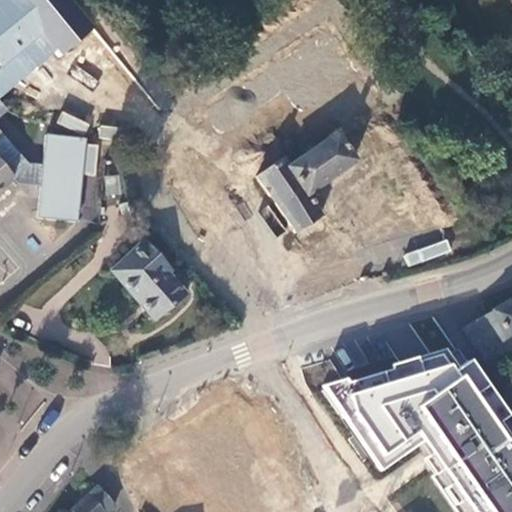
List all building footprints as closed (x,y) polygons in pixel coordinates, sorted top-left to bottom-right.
[(97,131),(145,90),(120,60),(72,101),(97,131)] [(0,114),(5,111),(0,105),(0,143),(16,162),(5,171),(12,179),(18,186),(40,189),(42,166),(26,164),(0,134),(0,114)] [(61,112),(56,122),(83,134),(88,124),(61,112)] [(340,129),(289,165),(285,168),(306,198),(309,196),(361,160),(340,129)] [(84,140),(45,136),(42,166),(40,189),(37,218),(75,222),(84,140)] [(0,190),(12,179),(5,171),(16,162),(0,143),(0,190)] [(297,233),(323,216),(309,196),(306,198),(285,168),(289,165),(283,157),(274,164),(258,176),(297,233)] [(109,272),(154,323),(186,294),(167,273),(169,271),(143,242),(109,272)] [(407,263),(450,255),(448,243),(405,251),(407,263)] [(464,326),(490,366),(511,352),(511,346),(509,341),(511,339),(511,299),(501,306),(464,326)] [(511,511),(511,424),(459,349),(323,389),(380,470),(422,441),(471,511),(511,511)] [(95,484),(85,495),(102,511),(113,501),(95,484)] [(101,511),(102,511),(85,495),(69,511),(101,511)]
